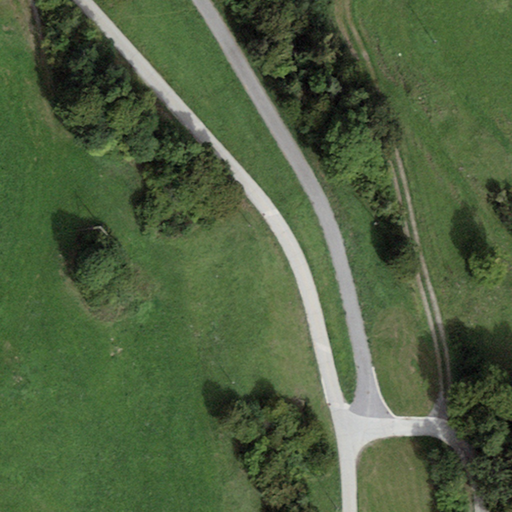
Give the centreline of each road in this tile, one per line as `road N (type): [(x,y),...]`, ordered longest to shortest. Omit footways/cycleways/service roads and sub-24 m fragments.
road 1 (unclassified): [(349,511),(345,430),(296,245),(82,0)]
road 2 (track): [(199,0),(290,147),(335,243),(377,428)]
road 3 (track): [(345,430),(454,432),(490,511)]
